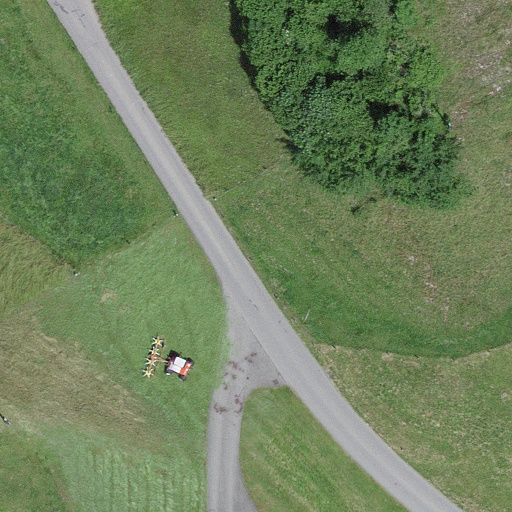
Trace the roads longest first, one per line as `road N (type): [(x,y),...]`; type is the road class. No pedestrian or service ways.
road 1 (unclassified): [(435,511),(351,434),(254,309),(54,0)]
road 2 (track): [(254,309),(226,375),(225,511)]
